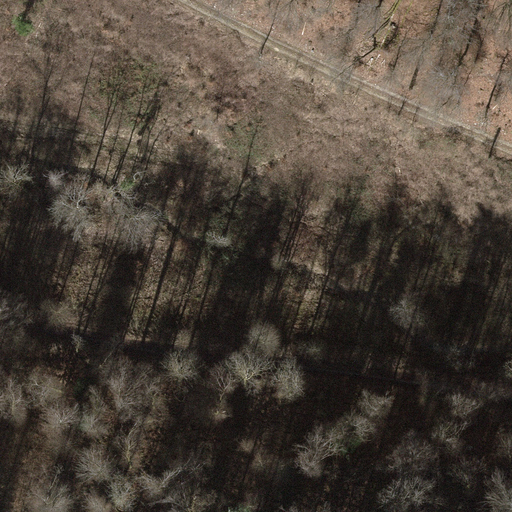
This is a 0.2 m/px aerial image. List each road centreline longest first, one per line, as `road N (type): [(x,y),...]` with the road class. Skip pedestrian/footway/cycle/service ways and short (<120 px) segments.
road 1 (track): [(511,391),(175,348),(0,312)]
road 2 (track): [(228,0),(403,101),(511,151)]
